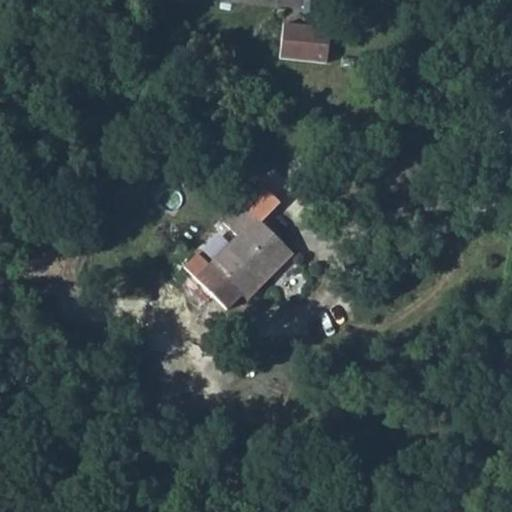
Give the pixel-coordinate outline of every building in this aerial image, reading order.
[(275,60),(307,63),(310,30),(278,28),(275,60)] [(310,30),(307,63),(323,64),(327,33),(310,30)] [(202,166),(194,193),(211,198),(220,172),(202,166)] [(188,173),(170,173),(170,207),(187,207),(188,173)] [(232,242),(218,228),(200,243),(214,258),(209,263),(196,253),(185,264),(227,306),(241,292),(265,269),(262,265),(268,260),(275,270),(293,253),(244,201),(225,221),(238,234),(232,242)] [(225,221),(218,228),(232,242),(238,234),(225,221)] [(265,269),(241,292),(246,296),(275,270),(268,260),(262,265),(265,269)]
